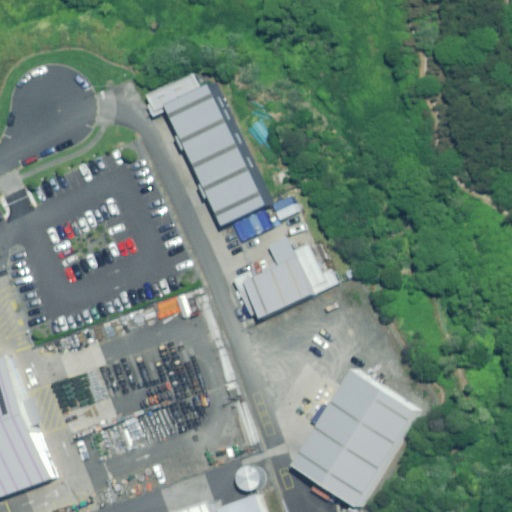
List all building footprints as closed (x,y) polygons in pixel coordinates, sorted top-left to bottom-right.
[(201,73),(156,94),(163,109),(176,103),(209,88),(201,73)] [(276,203),(221,82),(209,88),(176,103),(231,223),(276,203)] [(292,215),(283,197),(276,201),(285,219),(292,215)] [(328,272),(315,243),(300,250),(303,256),(259,277),(251,280),(265,310),(269,317),(344,282),(337,268),(328,272)] [(251,280),(259,277),(256,270),(238,278),(256,315),(265,310),(251,280)] [(0,497),(42,482),(0,365),(0,364),(0,497)] [(352,511),(414,419),(353,377),(291,470),(352,511)] [(263,469),(259,467),(257,466),(254,466),(252,467),(250,467),(248,468),(246,470),(244,472),(243,474),(242,476),(242,478),(242,480),(242,483),(243,485),(244,487),(245,489),(247,490),(249,491),(251,492),(254,493),(256,493),(258,492),(260,492),(262,491),(264,489),(266,487),(267,485),(268,483),(268,481),(268,479),(268,476),(267,474),(266,472),(265,470),(263,469)] [(269,511),(263,494),(225,508),(225,511),(269,511)] [(222,511),(218,500),(184,511),(222,511)]
